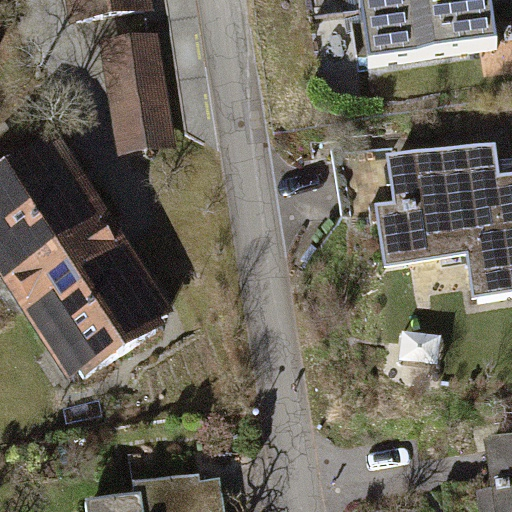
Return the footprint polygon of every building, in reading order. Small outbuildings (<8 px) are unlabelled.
[(143,0),(74,0),(78,23),(146,12),(143,0)] [(358,0),(360,13),(444,0),(358,0)] [(489,0),(444,0),(360,13),(369,70),(497,50),(489,0)] [(167,147),(152,47),(112,53),(127,152),(167,147)] [(511,297),(511,168),(499,171),(496,150),(393,166),(402,219),(384,221),(391,265),(473,252),(481,303),(511,297)] [(0,249),(20,281),(95,232),(93,228),(102,222),(80,188),(71,194),(47,157),(0,187),(0,249)] [(36,306),(112,257),(95,232),(20,281),(11,287),(27,312),(36,306)] [(112,257),(36,306),(59,340),(62,338),(81,367),(78,370),(84,380),(159,331),(127,282),(137,275),(123,254),(114,260),(112,257)] [(511,511),(511,442),(489,446),(497,496),(485,498),(486,511),(511,511)] [(204,511),(200,480),(135,490),(137,504),(87,511),(204,511)]
